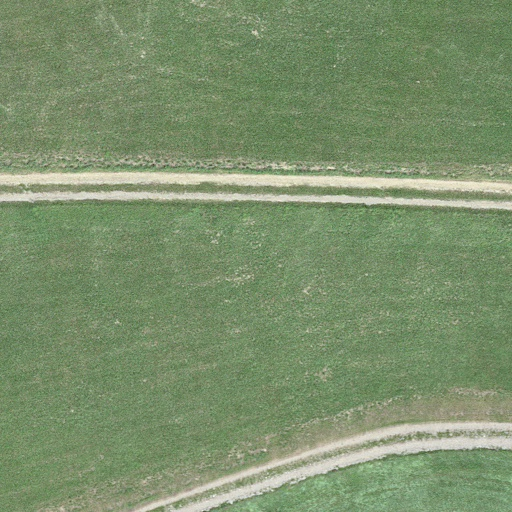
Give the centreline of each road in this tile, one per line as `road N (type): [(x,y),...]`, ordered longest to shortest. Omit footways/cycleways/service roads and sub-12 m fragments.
road 1 (track): [(511,195),(294,186),(0,193)]
road 2 (track): [(158,511),(401,452),(511,439)]
